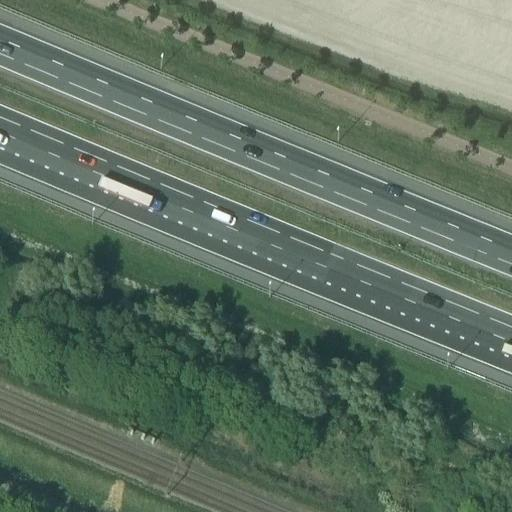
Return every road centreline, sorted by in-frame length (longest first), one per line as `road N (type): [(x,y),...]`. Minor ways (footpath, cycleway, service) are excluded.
road 1 (motorway): [(511,250),(0,38)]
road 2 (motorway): [(0,132),(511,342)]
